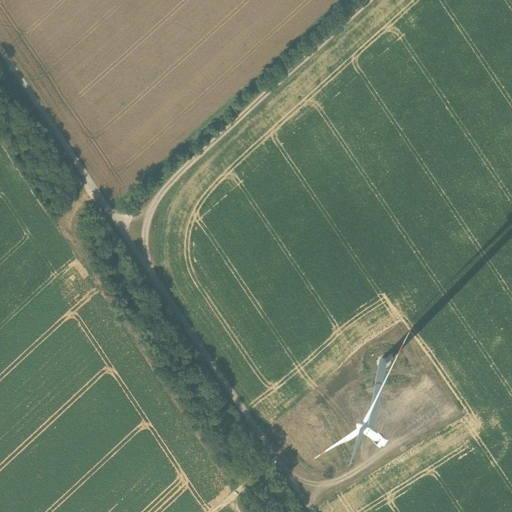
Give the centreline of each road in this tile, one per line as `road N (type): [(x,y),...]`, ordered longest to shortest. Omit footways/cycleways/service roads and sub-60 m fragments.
road 1 (track): [(372,0),(125,226)]
road 2 (track): [(125,226),(278,456)]
road 3 (track): [(0,40),(125,226)]
